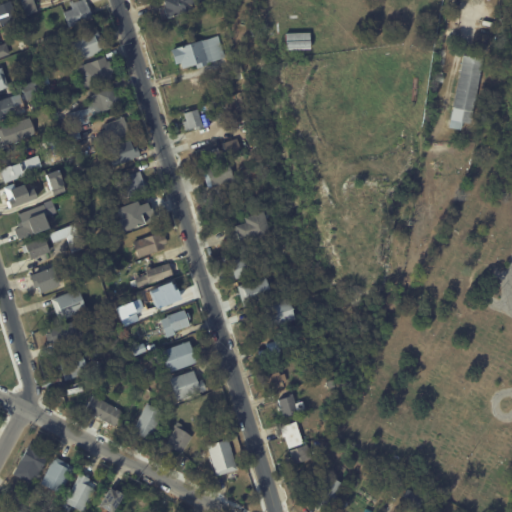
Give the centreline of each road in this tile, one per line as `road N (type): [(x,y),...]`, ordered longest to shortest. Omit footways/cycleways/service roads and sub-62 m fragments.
road 1 (residential): [(275,511),(117,0)]
road 2 (residential): [(25,406),(223,511)]
road 3 (residential): [(25,406),(27,371),(0,284)]
